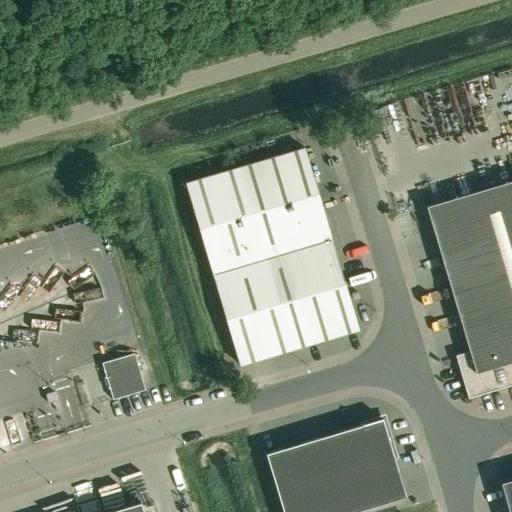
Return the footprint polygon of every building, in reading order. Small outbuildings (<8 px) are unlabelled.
[(304,148),(237,168),(186,183),(240,365),(359,329),(304,148)] [(468,398),(511,385),(511,180),(426,206),(469,351),(455,355),(468,398)] [(135,354),(102,363),(106,377),(105,378),(106,379),(107,378),(110,388),(108,388),(109,389),(110,389),(113,400),(146,390),(135,354)] [(356,511),(406,497),(382,418),(266,453),(283,511),(356,511)] [(511,511),(511,479),(501,482),(509,511),(511,511)] [(144,511),(141,502),(107,511),(144,511)]
